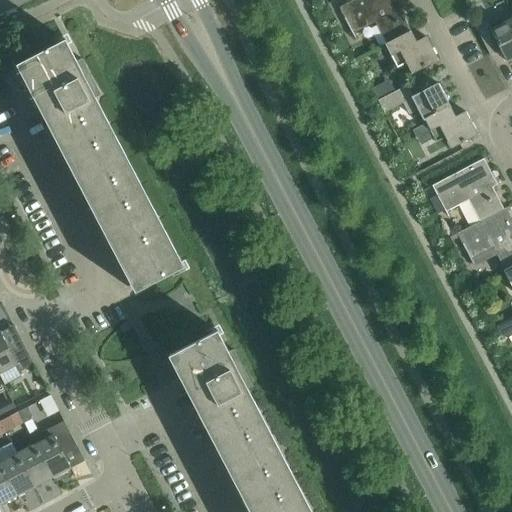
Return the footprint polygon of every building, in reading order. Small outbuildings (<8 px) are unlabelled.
[(404,7),(399,0),(352,0),(338,8),(352,34),(375,22),(386,43),(386,44),(410,32),(399,10),(404,7)] [(488,24),(476,30),(490,56),(501,50),(507,61),(509,65),(511,63),(511,18),(490,30),(488,24)] [(386,44),(386,43),(384,44),(397,68),(406,63),(412,74),(438,61),(426,37),(415,42),(410,32),(386,44)] [(71,64),(60,43),(19,64),(137,291),(178,270),(90,101),(100,95),(81,59),(71,64)] [(449,106),(437,83),(411,97),(405,86),(378,101),(384,113),(402,103),(408,115),(417,110),(422,121),(424,120),(423,119),(449,106)] [(455,117),(449,106),(423,119),(424,120),(436,143),(445,138),(451,149),(477,135),(465,112),(455,117)] [(497,185),(483,159),(431,186),(445,212),(468,201),(479,222),(504,210),(503,209),(492,188),(497,185)] [(479,222),(457,234),(474,267),(496,255),(504,270),(511,266),(511,214),(508,207),(503,209),(504,210),(479,222)] [(511,266),(504,270),(502,271),(511,289),(511,266)] [(511,318),(496,327),(502,339),(511,333),(511,318)] [(21,340),(7,348),(0,334),(0,373),(15,366),(19,373),(34,365),(21,340)] [(212,334),(207,336),(171,355),(252,511),(304,511),(242,392),(252,386),(233,350),(223,355),(212,334)] [(0,403),(0,415),(11,409),(6,400),(0,403)] [(34,430),(30,421),(31,416),(27,408),(18,412),(28,432),(34,430)] [(0,422),(6,432),(23,423),(17,413),(0,422)] [(35,444),(52,478),(53,478),(53,480),(59,477),(58,475),(70,469),(63,455),(77,447),(63,421),(49,429),(31,438),(35,444)] [(35,444),(17,454),(34,487),(35,487),(36,489),(42,486),(41,484),(52,478),(35,444)] [(34,487),(17,454),(0,463),(18,496),(19,498),(24,495),(23,493),(34,487)] [(18,496),(0,463),(0,462),(0,505),(1,507),(7,504),(6,502),(18,496)]
